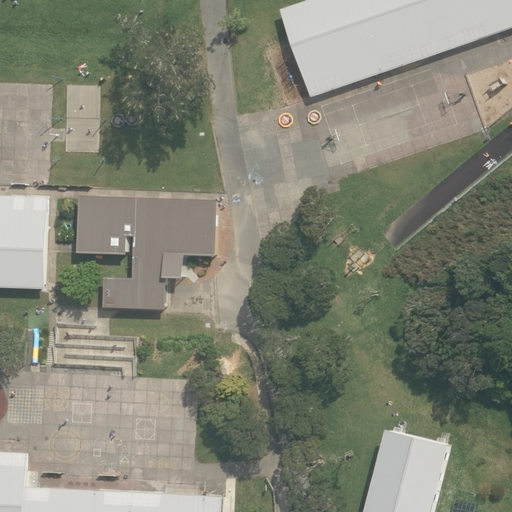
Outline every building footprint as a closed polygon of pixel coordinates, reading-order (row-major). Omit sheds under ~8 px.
[(511,28),(511,0),(308,0),(283,9),(292,35),(313,97),(511,28)] [(51,196),(0,193),(0,286),(48,288),(51,196)] [(220,199),(81,194),(79,252),(127,253),(128,235),(136,235),(135,278),(106,277),(105,307),(167,309),(168,303),(170,303),(171,287),(168,287),(168,283),(164,283),(165,276),(186,277),(186,253),(218,255),(220,199)] [(433,511),(451,443),(389,428),(367,511),(433,511)] [(30,452),(0,450),(0,511),(225,511),(227,495),(27,486),(30,452)]
